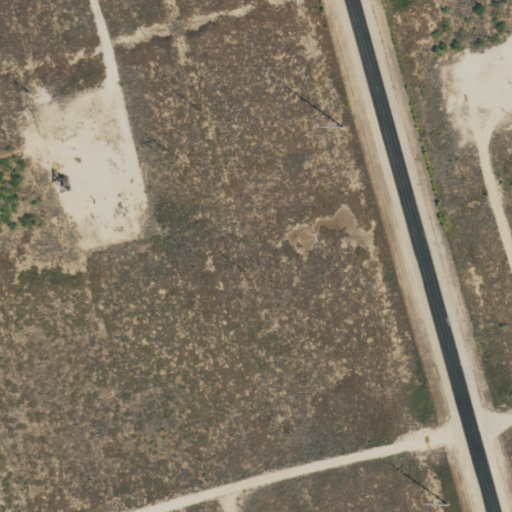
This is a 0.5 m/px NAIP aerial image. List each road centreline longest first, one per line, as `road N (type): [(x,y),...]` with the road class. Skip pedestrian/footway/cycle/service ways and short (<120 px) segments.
road 1 (secondary): [(493,511),(352,0)]
road 2 (track): [(511,419),(171,511)]
